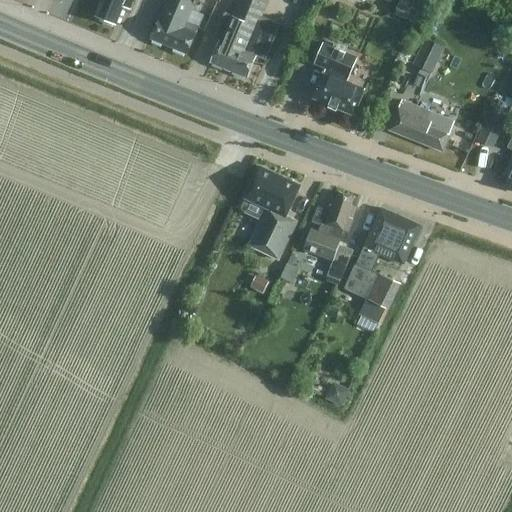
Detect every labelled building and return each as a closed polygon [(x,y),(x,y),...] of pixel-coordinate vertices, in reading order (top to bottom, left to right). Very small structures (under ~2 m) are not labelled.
[(116,25),(126,0),(131,0),(134,1),(133,0),(102,0),(96,16),(116,25)] [(187,22),(195,0),(167,0),(162,14),(152,39),(188,54),(199,27),(187,22)] [(258,28),(269,0),(238,0),(232,17),(225,14),(216,35),(222,37),(212,63),(248,77),(257,56),(256,56),(257,52),(241,46),(250,24),(258,28)] [(400,0),(396,9),(424,22),(430,9),(410,0),(400,0)] [(439,44),(426,38),(413,64),(426,70),(439,44)] [(355,115),(365,89),(348,82),(358,58),(323,43),(315,64),(326,69),(324,73),(313,98),(355,115)] [(451,132),(455,122),(402,100),(390,130),(444,151),(451,132)] [(478,141),(494,148),(511,109),(498,103),(494,112),(491,111),(478,141)] [(279,259),(297,221),(286,216),(301,186),(260,167),(246,198),(242,207),(243,211),(262,220),(250,245),(279,259)] [(353,205),(355,197),(339,192),(336,199),(331,197),(327,210),(318,207),(312,222),(321,226),(318,232),(311,229),(304,250),(334,261),(326,279),(340,285),(353,250),(340,245),(341,241),(345,242),(358,207),(353,205)] [(355,265),(344,289),(367,300),(367,299),(378,276),(372,273),(382,252),(405,263),(421,226),(382,208),(356,266),(355,265)] [(292,284),(299,269),(287,263),(280,278),(292,284)] [(367,300),(360,314),(380,324),(387,308),(389,309),(401,284),(380,273),(378,276),(367,299),(367,300)] [(263,294),(269,282),(256,276),(250,287),(263,294)] [(342,406),(350,390),(334,382),(326,398),(342,406)]
